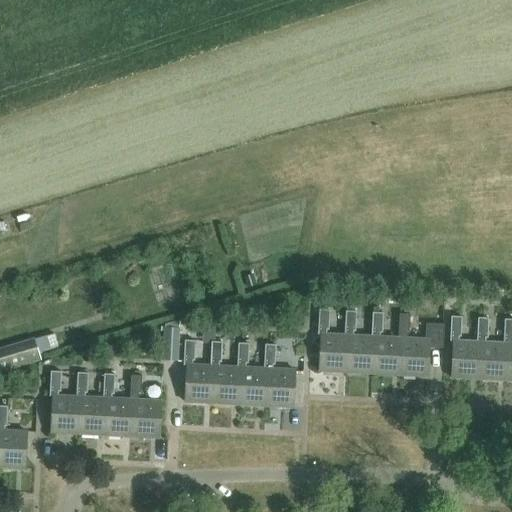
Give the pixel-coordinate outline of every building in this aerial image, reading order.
[(321,335),(319,371),(347,372),(349,335),(345,334),(327,333),(327,330),(329,330),(330,310),(319,309),(318,335),(321,335)] [(349,335),(347,372),(373,373),(375,336),(371,336),(354,335),(354,331),(356,331),(357,311),(346,311),(345,334),(349,335)] [(375,336),(373,373),(400,375),(402,337),(398,337),(380,336),(380,332),(382,332),(383,312),(372,312),(371,336),(375,336)] [(425,338),(407,337),(407,333),(409,333),(410,314),(399,313),(398,337),(402,337),(400,375),(428,376),(429,347),(443,348),(444,324),(426,323),(425,338)] [(482,341),(477,341),(460,340),(460,336),(462,336),(463,316),(452,316),(451,341),(454,341),(452,377),(480,379),(482,341)] [(482,341),(480,379),(506,380),(508,342),(504,342),(486,341),(487,337),(489,338),(490,318),(479,317),(477,341),(482,341)] [(0,372),(41,360),(35,340),(0,350),(0,372)] [(163,340),(163,360),(178,361),(179,340),(163,340)] [(210,365),(192,364),(193,360),(195,360),(196,340),(185,340),(183,365),(186,365),(185,402),(212,403),(214,365),(210,365)] [(214,365),(212,403),(239,404),(241,367),(237,367),(219,366),(219,362),(221,362),(222,342),(211,341),(210,365),(214,365)] [(241,367),(239,404),(266,406),(267,368),(264,368),(246,367),(246,363),(248,363),(249,343),(238,343),(237,367),(241,367)] [(295,369),(273,368),(273,364),(275,364),(276,344),(265,344),(264,368),(267,368),(266,406),(293,407),(295,369)] [(76,396),(58,395),(58,391),(60,391),(61,372),(50,371),(49,396),(53,396),(51,432),(79,434),(80,396),(76,396)] [(80,396),(79,434),(105,435),(107,398),(103,398),(85,397),(85,393),(87,393),(88,373),(77,372),(76,396),(80,396)] [(107,398),(105,435),(131,436),(133,399),(129,399),(112,398),(112,394),(114,394),(115,374),(104,374),(103,398),(107,398)] [(161,400),(138,399),(139,395),(141,395),(142,375),(131,375),(129,399),(133,399),(131,436),(159,438),(161,400)] [(0,466),(25,467),(27,431),(4,430),(4,426),(6,426),(7,406),(0,405),(0,466)]
